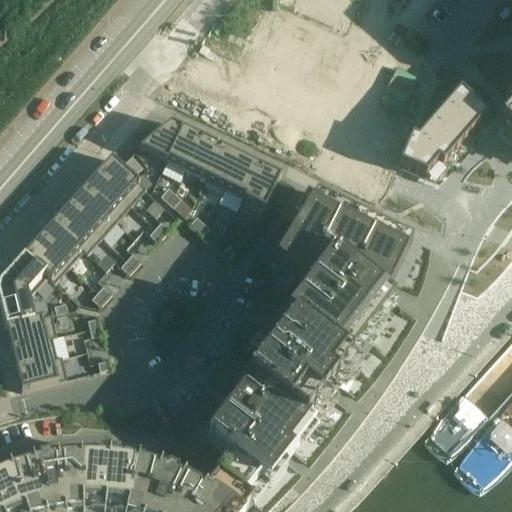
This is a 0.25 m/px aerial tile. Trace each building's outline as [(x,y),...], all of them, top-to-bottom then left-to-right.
[(301,0),(283,0),(279,12),(300,21),(299,22),(314,29),(322,9),(301,0)] [(301,0),(322,9),(326,0),(301,0)] [(279,12),(255,66),(273,74),(277,75),(299,22),(300,21),(279,12)] [(348,15),(345,23),(354,28),(358,19),(348,15)] [(358,19),(354,28),(364,32),(368,24),(358,19)] [(327,40),(322,51),(330,55),(335,43),(327,40)] [(335,43),(330,55),(338,58),(343,47),(335,43)] [(355,52),(350,63),(358,67),(363,55),(355,52)] [(388,63),(383,74),(391,77),(395,66),(388,63)] [(395,66),(391,77),(399,81),(403,70),(395,66)] [(273,74),(258,109),(279,118),(294,83),(277,75),(273,74)] [(428,80),(423,91),(431,95),(436,84),(428,80)] [(294,83),(279,118),(299,127),(314,91),(294,83)] [(314,91),(299,127),(319,136),(334,100),(314,91)] [(458,96),(443,114),(470,137),(472,136),(483,123),(485,120),(458,96)] [(334,100),(319,136),(338,144),(354,108),(334,100)] [(354,108),(338,144),(358,153),(374,117),(354,108)] [(511,111),(499,126),(511,137),(511,111)] [(443,114),(429,130),(456,153),(458,152),(469,139),(470,137),(443,114)] [(374,117),(358,153),(378,161),(394,125),(374,117)] [(394,125),(378,161),(398,170),(411,142),(414,134),(394,125)] [(138,155),(134,158),(143,170),(148,159),(165,167),(181,134),(169,128),(163,140),(158,137),(138,155)] [(416,145),(413,143),(442,169),(444,168),(455,155),(456,153),(429,130),(416,145)] [(165,167),(160,179),(179,188),(184,177),(201,143),(199,142),(198,145),(191,141),(192,139),(181,134),(165,167)] [(411,142),(398,170),(425,181),(437,167),(441,170),(442,169),(413,143),(411,142)] [(201,143),(184,177),(204,186),(220,153),(201,143)] [(220,153),(204,186),(223,196),(240,162),(220,153)] [(131,161),(123,168),(133,180),(136,178),(141,173),(131,161)] [(223,196),(217,209),(235,218),(238,213),(239,214),(259,171),(240,162),(223,196)] [(110,164),(95,180),(130,212),(145,195),(128,179),(110,164)] [(259,171),(239,214),(259,224),(268,205),(280,181),(259,171)] [(95,180),(80,196),(115,228),(130,212),(95,180)] [(168,193),(160,202),(166,208),(174,199),(168,193)] [(80,196),(66,212),(101,244),(115,228),(80,196)] [(315,197),(274,263),(309,290),(286,319),(285,320),(292,325),(293,323),(347,364),(393,304),(385,299),(412,244),(378,227),(373,237),(354,228),(359,218),(315,197)] [(174,199),(166,208),(172,213),(180,205),(174,199)] [(163,213),(156,208),(148,217),(154,223),(163,213)] [(66,212),(52,229),(87,260),(101,244),(66,212)] [(196,222),(188,231),(194,237),(202,228),(196,222)] [(160,227),(154,234),(163,242),(169,235),(160,227)] [(202,228),(194,237),(200,242),(208,233),(202,228)] [(52,229),(37,245),(69,273),(82,258),(86,261),(87,260),(52,229)] [(154,234),(149,240),(157,248),(163,242),(154,234)] [(37,245),(23,261),(54,289),(69,273),(37,245)] [(228,251),(220,259),(226,265),(234,257),(228,251)] [(131,259),(125,266),(134,274),(140,267),(131,259)] [(0,285),(0,313),(5,333),(50,321),(50,320),(36,324),(34,317),(31,301),(43,287),(46,283),(53,290),(54,289),(23,261),(0,285)] [(125,266),(120,272),(129,280),(134,274),(125,266)] [(102,292),(96,298),(105,306),(111,300),(102,292)] [(96,298),(91,304),(100,312),(105,306),(96,298)] [(64,308),(53,312),(55,320),(67,317),(64,308)] [(50,321),(5,333),(10,354),(56,342),(50,321)] [(98,323),(87,326),(89,334),(100,331),(98,323)] [(250,385),(206,442),(228,459),(214,477),(213,478),(216,480),(243,501),(259,482),(267,489),(269,487),(264,483),(277,466),(282,471),(285,466),(286,466),(281,461),(293,445),(308,426),(305,424),(311,417),(312,417),(313,416),(312,415),(318,407),(319,408),(320,406),(326,398),(328,397),(327,396),(327,395),(323,392),(328,385),(333,389),(333,388),(334,389),(335,387),(334,387),(340,379),(341,379),(342,378),(342,377),(348,369),(348,370),(351,367),(347,364),(346,363),(293,323),(292,325),(291,325),(292,326),(286,334),(285,333),(284,335),(285,335),(278,343),(276,344),(277,345),(271,353),(270,352),(269,354),(270,354),(256,371),(254,373),(255,373),(249,381),(248,381),(247,383),(250,385)] [(100,331),(89,334),(91,343),(102,340),(100,331)] [(56,342),(10,354),(15,375),(61,363),(60,362),(56,364),(51,345),(56,343),(56,342)] [(61,363),(15,375),(20,397),(66,385),(61,363)] [(109,365),(97,368),(99,376),(111,374),(109,365)] [(205,497),(202,495),(187,487),(171,480),(155,474),(139,470),(122,466),(106,464),(96,464),(86,463),(77,464),(67,464),(57,465),(48,466),(33,469),(19,473),(5,478),(0,479),(0,511),(247,511),(251,507),(243,502),(216,480),(214,482),(215,483),(205,497)]
